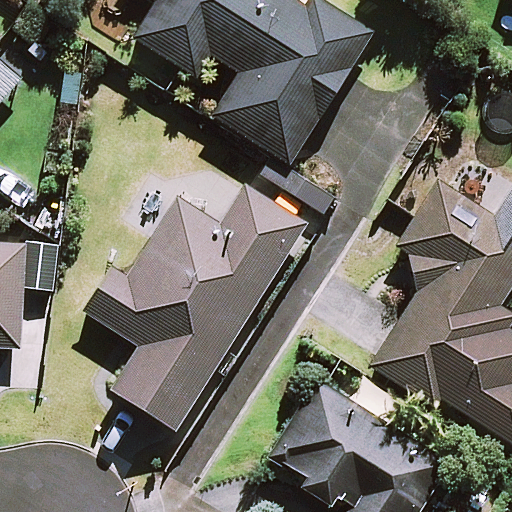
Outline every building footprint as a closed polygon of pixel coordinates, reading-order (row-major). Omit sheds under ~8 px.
[(244,79),(219,120),(300,169),(383,35),(324,0),(320,0),(314,11),(296,0),(148,0),(162,8),(140,45),(205,85),(218,64),(244,79)] [(0,66),(9,57),(0,49),(0,66)] [(424,296),(375,372),(441,414),(447,404),(511,445),(511,312),(508,310),(511,304),(511,226),(446,185),(403,252),(416,260),(424,296)] [(117,395),(182,436),(315,228),(254,190),(229,229),(186,202),(136,281),(119,271),(90,316),(145,351),(117,395)] [(34,249),(0,247),(0,353),(29,355),(34,249)] [(429,511),(458,467),(325,384),(275,464),(289,472),(291,469),(312,482),(306,492),(339,511),(345,502),(350,506),(346,511),(429,511)]
